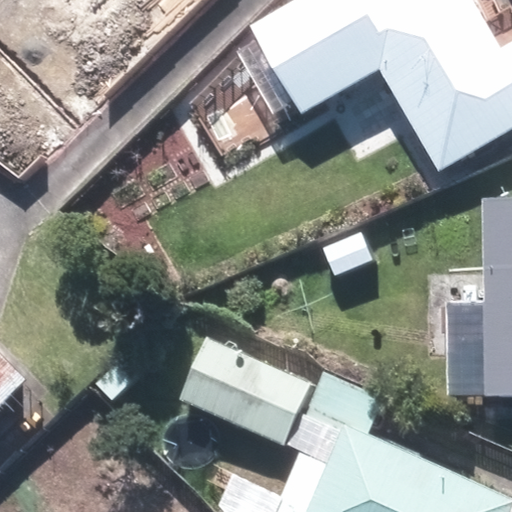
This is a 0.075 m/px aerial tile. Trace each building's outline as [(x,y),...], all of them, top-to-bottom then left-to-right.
[(0,0),(0,12),(12,0),(0,0)] [(309,118),(387,75),(445,174),(511,135),(511,52),(509,54),(478,0),(393,0),(377,10),(371,0),(313,0),(259,30),(309,118)] [(511,201),(491,201),(488,401),(511,401),(511,201)] [(313,385),(216,344),(191,401),(288,443),(313,385)] [(0,412),(32,381),(0,348),(0,412)] [(386,400),(332,381),(323,407),(377,426),(386,400)] [(511,511),(511,496),(355,428),(317,511),(511,511)]
